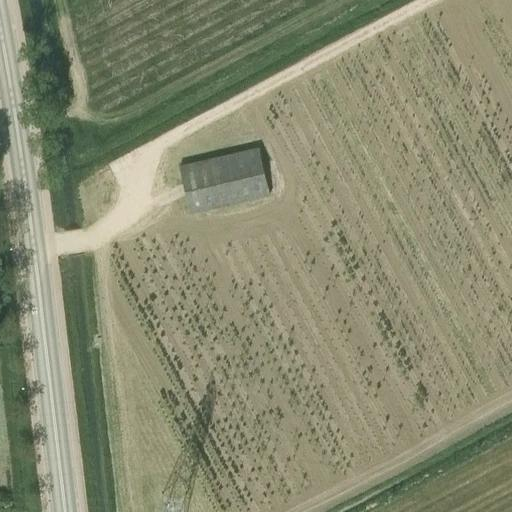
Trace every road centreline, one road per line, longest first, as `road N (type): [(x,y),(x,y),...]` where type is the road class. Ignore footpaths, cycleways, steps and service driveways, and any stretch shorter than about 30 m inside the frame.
road 1 (secondary): [(73,511),(0,13)]
road 2 (unknown): [(404,0),(130,137),(86,203),(50,224)]
